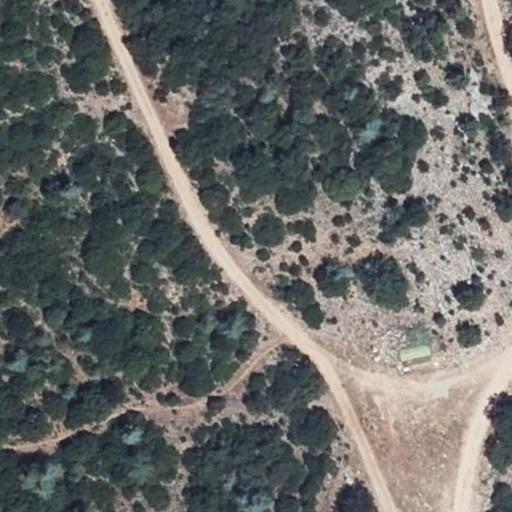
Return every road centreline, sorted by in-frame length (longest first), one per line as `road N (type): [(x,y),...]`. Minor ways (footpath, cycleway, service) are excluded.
road 1 (track): [(88,0),(183,219),(234,285),(343,391),(383,511)]
road 2 (track): [(460,511),(477,414),(511,347)]
road 3 (track): [(343,391),(419,385),(503,360)]
